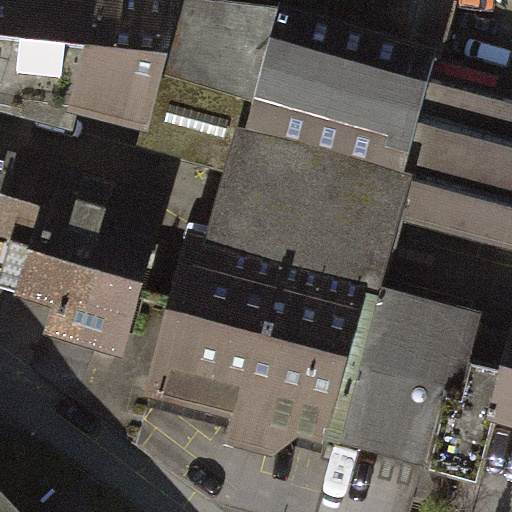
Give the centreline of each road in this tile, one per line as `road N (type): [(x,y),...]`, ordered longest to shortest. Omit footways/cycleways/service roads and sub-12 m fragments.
road 1 (residential): [(511,282),(0,133)]
road 2 (residential): [(163,511),(0,385)]
